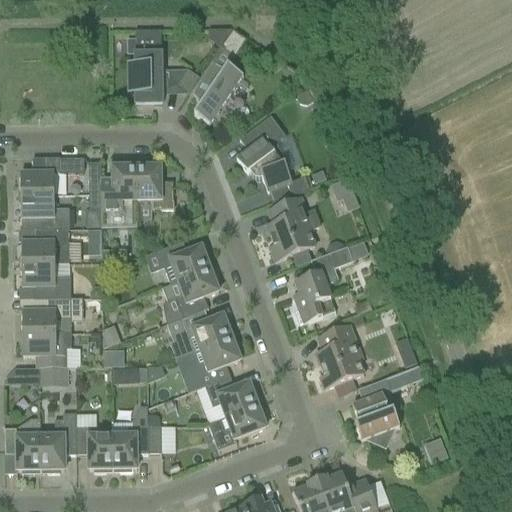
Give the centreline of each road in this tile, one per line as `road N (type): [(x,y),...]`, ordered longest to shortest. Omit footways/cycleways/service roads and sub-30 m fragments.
road 1 (residential): [(0,507),(148,505),(302,440),(205,167),(160,139),(0,143)]
road 2 (unclassified): [(511,505),(317,0)]
